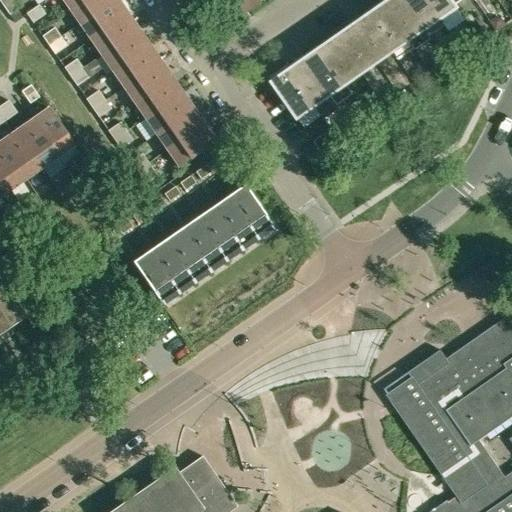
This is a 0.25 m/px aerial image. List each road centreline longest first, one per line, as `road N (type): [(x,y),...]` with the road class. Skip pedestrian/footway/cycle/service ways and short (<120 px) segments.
road 1 (residential): [(2,511),(353,268)]
road 2 (residential): [(353,268),(211,66)]
road 3 (residential): [(353,268),(436,210),(485,157)]
